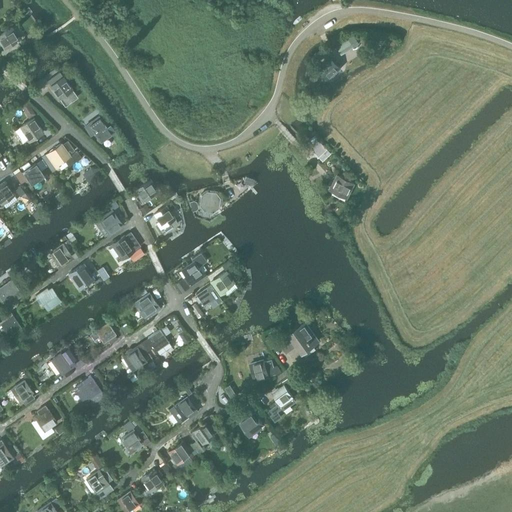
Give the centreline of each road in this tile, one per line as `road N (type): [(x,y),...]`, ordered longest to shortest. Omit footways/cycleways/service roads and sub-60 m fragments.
road 1 (unclassified): [(511,46),(388,12),(339,13),(295,43),(266,114),(250,132),(203,148),(165,133),(66,0)]
road 2 (residential): [(0,427),(172,304)]
road 3 (residential): [(11,304),(133,221)]
road 4 (residential): [(206,407),(109,485)]
road 5 (residential): [(206,407),(213,359),(172,304)]
